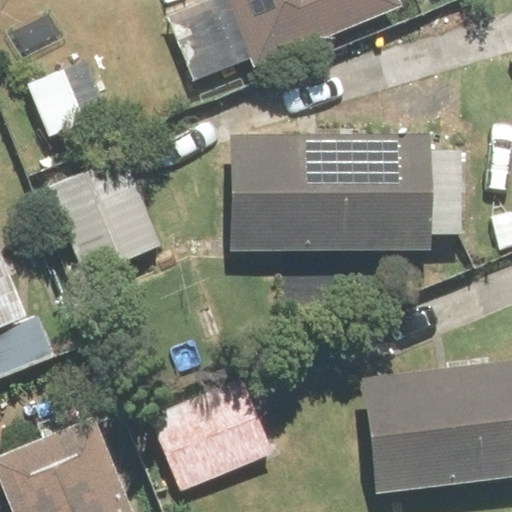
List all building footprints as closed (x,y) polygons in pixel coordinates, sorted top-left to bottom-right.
[(216,0),(243,68),(389,10),(385,0),(216,0)] [(79,117),(54,69),(17,88),(42,136),(79,117)] [(222,136),(221,253),(422,255),(423,137),(222,136)] [(115,154),(41,186),(78,272),(153,240),(115,154)] [(0,282),(0,325),(15,320),(0,282)] [(511,360),(351,383),(366,496),(511,475),(511,360)] [(239,380),(147,417),(176,490),(268,453),(239,380)] [(120,511),(82,417),(0,450),(0,507),(2,511),(120,511)]
